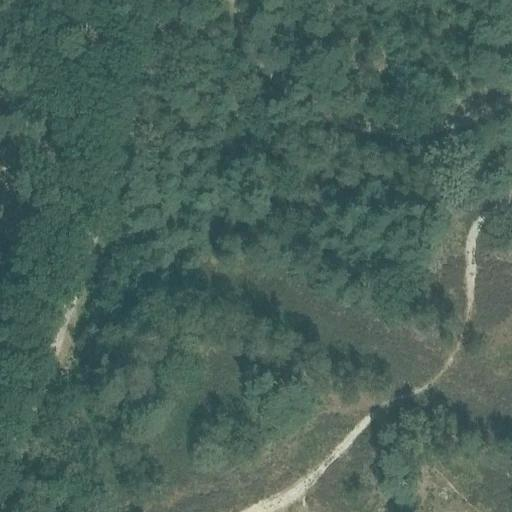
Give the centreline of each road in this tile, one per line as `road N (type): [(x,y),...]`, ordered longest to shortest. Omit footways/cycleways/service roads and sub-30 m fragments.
road 1 (track): [(178,0),(0,478)]
road 2 (track): [(259,511),(455,373),(474,329),(478,255),(495,217),(511,209)]
road 3 (track): [(511,100),(465,122),(371,133),(314,110),(279,79),(225,0)]
